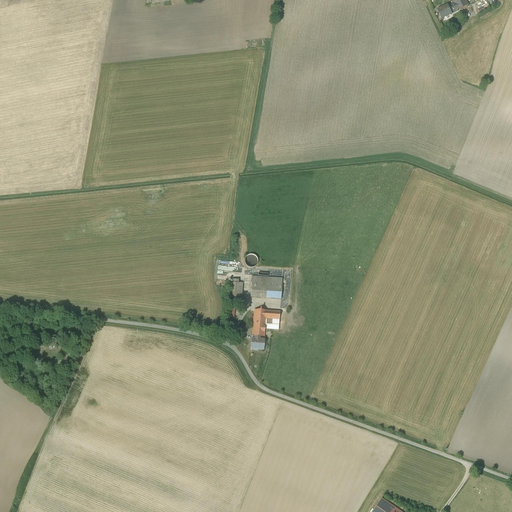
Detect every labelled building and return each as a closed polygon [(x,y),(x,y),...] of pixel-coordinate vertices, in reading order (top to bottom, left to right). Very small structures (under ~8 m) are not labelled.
[(452,0),(454,3),(456,7),(457,10),(468,5),(465,0),(452,0)] [(448,5),(437,10),(441,19),(452,14),(450,10),(456,7),(454,3),(448,6),(448,5)] [(490,4),(478,10),(480,12),(491,6),(490,4)] [(258,265),(258,262),(258,260),(256,257),(254,256),(251,256),(249,256),(247,258),(245,260),(245,262),(245,265),(247,267),(249,268),(252,269),(254,268),(256,267),(258,265)] [(282,279),(252,277),(250,297),(280,300),(282,279)] [(242,284),(229,283),(228,304),(241,305),(242,284)] [(266,311),(254,310),(253,326),(252,337),(254,337),(258,337),(263,337),(264,337),(265,330),(265,319),(266,311)] [(279,312),(266,311),(265,319),(265,330),(278,331),(279,320),(279,312)] [(254,340),(251,340),(251,350),(263,350),(264,345),(263,345),(263,341),(264,341),(264,340),(258,340),(254,340)] [(400,511),(382,499),(373,511),(400,511)]
